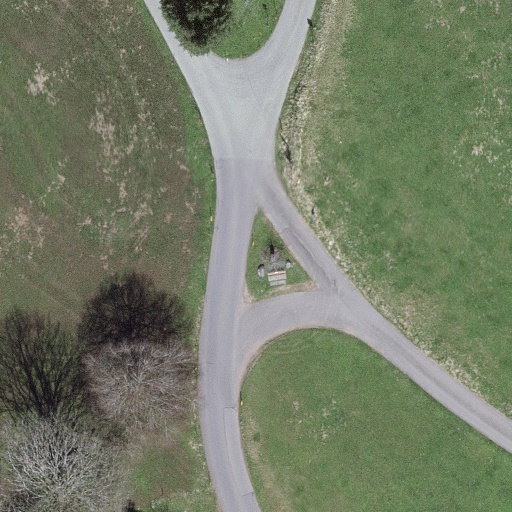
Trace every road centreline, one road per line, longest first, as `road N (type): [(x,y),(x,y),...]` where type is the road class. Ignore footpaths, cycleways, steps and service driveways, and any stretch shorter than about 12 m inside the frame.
road 1 (unclassified): [(241,122),(291,227),(354,316)]
road 2 (unclassified): [(229,324),(241,122)]
road 3 (track): [(354,316),(511,430)]
road 4 (unclassified): [(242,511),(222,477),(220,388),(229,324)]
road 5 (unclassified): [(241,122),(188,53),(163,0)]
road 6 (residential): [(299,0),(241,122)]
road 7 (unclassified): [(229,324),(295,311),(354,316)]
